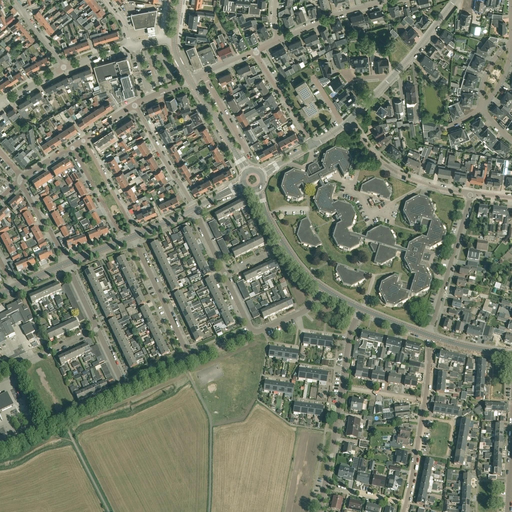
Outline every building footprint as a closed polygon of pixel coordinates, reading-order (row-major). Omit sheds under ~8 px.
[(31,4),(29,0),(26,0),(29,5),(27,6),(29,9),(37,4),(36,1),(31,4)] [(223,10),(231,11),(232,1),(228,0),(227,0),(219,0),(220,2),(220,3),(224,3),(223,10)] [(235,0),(236,1),(232,1),(231,11),(235,12),(236,4),(243,5),(242,0),(235,0)] [(242,0),(243,5),(249,5),(249,13),(253,13),(254,3),(250,3),(250,0),(242,0)] [(254,3),(253,13),(260,14),(260,6),(265,7),(265,6),(266,6),(266,3),(265,3),(265,0),(258,0),(258,3),(254,3)] [(283,0),(283,3),(286,3),(285,9),(292,6),(292,4),(290,4),(290,0),(283,0)] [(486,0),(486,1),(485,5),(488,5),(491,6),(490,7),(492,9),(492,10),(493,10),(494,0),(486,0)] [(91,6),(95,11),(101,7),(97,1),(91,6)] [(73,9),(69,3),(64,7),(69,13),(73,9)] [(400,14),(399,10),(402,9),(401,6),(398,7),(398,4),(389,7),(391,16),(400,14)] [(286,26),(294,24),(291,15),(294,14),(291,6),(288,8),(290,15),(283,17),(286,26)] [(303,13),(306,12),(304,6),(299,7),(300,10),(295,12),(298,21),(305,19),(303,13)] [(307,8),(309,17),(318,15),(315,6),(307,8)] [(101,7),(95,11),(92,14),(91,13),(89,14),(90,17),(92,15),(93,16),(94,15),(97,18),(99,16),(105,12),(101,7)] [(155,25),(157,9),(131,14),(135,28),(155,25)] [(33,14),(37,19),(42,15),(38,10),(33,14)] [(64,10),(54,17),(56,20),(66,14),(64,10)] [(383,24),(387,23),(385,15),(382,16),(380,10),(370,13),(372,20),(377,19),(379,20),(380,23),(383,22),(383,24)] [(197,21),(198,15),(205,16),(214,17),(215,14),(207,12),(206,12),(200,11),(199,15),(189,13),(188,16),(189,17),(189,20),(197,21)] [(363,13),(356,15),(361,31),(364,31),(363,24),(362,24),(361,22),(365,21),(365,23),(369,21),(368,15),(364,16),(363,13)] [(12,14),(5,19),(8,24),(15,18),(12,14)] [(45,18),(42,15),(37,19),(41,24),(51,16),(50,14),(45,18)] [(243,14),(237,16),(240,23),(245,20),(243,14)] [(469,25),(470,15),(462,14),(460,27),(463,28),(464,24),(469,25)] [(353,33),(361,31),(356,15),(350,16),(352,24),(356,23),(357,27),(356,27),(357,29),(352,30),(353,33)] [(408,15),(406,15),(403,18),(411,25),(415,21),(408,15)] [(427,24),(430,20),(430,19),(428,17),(428,18),(425,15),(423,17),(422,16),(417,21),(419,23),(416,26),(418,28),(421,25),(424,27),(425,27),(427,25),(427,24)] [(41,24),(45,29),(50,25),(48,22),(51,20),(50,19),(53,18),(51,16),(41,24)] [(502,18),(501,18),(492,18),(491,23),(494,23),(494,26),(498,26),(498,33),(505,33),(507,33),(507,29),(505,29),(505,22),(502,22),(502,18)] [(17,28),(22,24),(18,19),(9,26),(13,31),(17,28)] [(334,31),(342,28),(339,20),(331,22),(334,31)] [(53,23),(50,25),(45,29),(49,34),(54,30),(59,26),(57,24),(55,26),(53,23)] [(19,35),(21,33),(26,29),(22,24),(17,28),(19,31),(16,33),(17,34),(15,35),(14,36),(15,38),(16,37),(19,35)] [(257,33),(259,32),(262,38),(269,35),(264,25),(259,28),(257,24),(254,26),(257,33)] [(480,27),(472,26),(471,33),(478,34),(480,27)] [(155,27),(147,29),(148,38),(156,37),(155,27)] [(105,28),(103,29),(107,40),(113,39),(111,33),(108,33),(107,30),(106,30),(105,28)] [(329,42),(330,42),(331,43),(330,45),(331,45),(329,46),(328,46),(325,47),(327,51),(331,49),(330,49),(336,46),(333,40),(334,40),(332,35),(330,36),(326,28),(320,31),(324,39),(327,37),(329,42)] [(407,32),(405,30),(400,36),(409,44),(411,42),(412,42),(414,41),(414,39),(413,38),(417,33),(412,28),(407,32)] [(30,34),(26,29),(21,33),(19,35),(16,37),(18,39),(20,37),(21,38),(23,36),(25,38),(30,34)] [(439,36),(447,42),(452,35),(445,29),(439,36)] [(239,50),(247,46),(242,37),(238,39),(234,32),(228,35),(232,42),(234,41),(239,50)] [(250,45),(258,41),(254,32),(246,36),(250,45)] [(81,42),(84,48),(90,46),(85,33),(83,34),(84,38),(80,39),(81,42)] [(206,35),(198,34),(195,33),(194,36),(186,35),(185,39),(186,39),(186,42),(196,43),(196,39),(205,41),(206,35)] [(221,42),(227,55),(233,53),(229,45),(227,46),(224,41),(225,40),(222,33),(218,35),(221,42)] [(316,49),(319,48),(318,44),(317,44),(316,42),(319,40),(316,33),(310,35),(313,43),(315,45),(316,49)] [(30,34),(25,38),(28,42),(25,44),(27,47),(30,44),(29,43),(34,39),(30,34)] [(313,43),(310,35),(308,36),(307,35),(304,37),(305,38),(304,38),(307,45),(313,43)] [(487,39),(484,44),(492,50),(496,45),(492,42),(493,40),(497,41),(498,37),(490,36),(488,39),(487,39)] [(73,39),(75,42),(76,44),(78,50),(84,48),(81,42),(78,43),(76,38),(73,39)] [(440,48),(444,43),(438,38),(434,43),(440,48)] [(301,48),(304,47),(300,39),(294,42),(301,56),(304,55),(302,51),(301,48)] [(72,52),(70,46),(67,47),(65,41),(61,43),(64,49),(66,54),(72,52)] [(227,55),(221,42),(218,44),(219,46),(218,47),(218,48),(219,50),(218,50),(221,58),(227,55)] [(301,56),(294,42),(289,45),(292,52),(295,51),(296,53),(298,57),(301,56)] [(72,52),(76,51),(78,50),(76,44),(70,46),(72,52)] [(489,55),(492,50),(484,44),(480,48),(477,46),(476,52),(481,54),(483,50),(489,55)] [(202,62),(214,57),(210,46),(197,51),(194,45),(186,48),(189,55),(195,67),(203,64),(202,62)] [(437,58),(440,55),(436,52),(437,50),(432,46),(427,53),(435,59),(436,57),(437,58)] [(278,50),(284,62),(285,62),(286,65),(288,69),(292,67),(290,63),(288,64),(284,55),(287,54),(284,47),(283,47),(282,47),(281,48),(278,50)] [(337,48),(332,50),(333,53),(332,54),(333,54),(333,56),(337,67),(341,67),(345,64),(344,64),(344,62),(347,61),(347,58),(346,56),(342,57),(340,51),(338,51),(337,48)] [(282,63),(284,62),(278,50),(275,51),(273,52),(276,59),(278,63),(281,62),(282,63)] [(481,54),(476,52),(474,52),(473,54),(471,59),(483,65),(486,60),(479,57),(481,54)] [(47,55),(41,59),(44,64),(50,61),(47,55)] [(430,73),(430,74),(435,78),(438,74),(439,73),(433,69),(434,69),(432,68),(436,63),(425,55),(419,63),(424,66),(423,68),(430,73)] [(34,59),(33,57),(31,58),(32,60),(32,61),(33,63),(30,65),(33,70),(39,67),(36,62),(34,59)] [(124,99),(128,98),(138,95),(127,57),(101,64),(94,66),(101,92),(110,90),(110,93),(118,103),(124,99)] [(362,58),(351,59),(351,66),(355,66),(355,70),(369,69),(368,58),(362,58)] [(41,59),(36,62),(39,67),(44,64),(41,59)] [(480,70),(483,65),(471,59),(466,68),(473,71),(474,67),(480,70)] [(25,68),(28,73),(33,70),(30,65),(29,62),(25,64),(24,61),(22,62),(21,60),(19,62),(21,66),(24,65),(25,68)] [(381,60),(374,60),(375,72),(382,71),(382,67),(388,67),(388,60),(381,61),(381,60)] [(321,65),(324,76),(331,74),(330,66),(328,61),(324,62),(324,64),(321,65)] [(17,62),(15,64),(17,67),(14,68),(17,73),(15,74),(18,79),(24,76),(20,71),(18,68),(20,67),(17,62)] [(249,64),(243,67),(246,74),(252,71),(253,74),(256,72),(253,65),(250,67),(249,64)] [(240,77),(246,74),(243,67),(237,69),(240,77)] [(84,70),(86,76),(87,79),(89,82),(91,82),(90,79),(90,78),(89,75),(92,74),(90,68),(84,70)] [(471,74),(473,71),(466,68),(463,78),(467,79),(476,82),(478,76),(471,74)] [(282,69),(279,71),(283,78),(287,76),(282,69)] [(86,76),(84,70),(78,73),(80,79),(86,76)] [(8,75),(9,78),(13,83),(18,79),(15,74),(12,76),(9,71),(6,73),(8,75)] [(230,92),(233,91),(232,88),(234,87),(231,81),(233,80),(230,72),(224,75),(227,82),(229,86),(228,86),(230,92)] [(80,79),(78,73),(72,75),(75,82),(73,83),(76,89),(78,88),(77,87),(79,86),(78,83),(81,82),(80,79)] [(227,82),(224,75),(218,77),(222,85),(227,82)] [(76,89),(73,83),(71,84),(67,77),(61,80),(64,85),(66,88),(69,87),(69,88),(70,87),(71,91),(75,89),(76,89)] [(330,84),(336,91),(345,84),(339,77),(330,84)] [(444,85),(447,81),(442,77),(438,83),(441,86),(443,84),(444,85)] [(4,81),(8,86),(13,83),(9,78),(4,81)] [(255,83),(259,89),(265,85),(262,79),(255,83)] [(467,79),(465,84),(462,83),(461,87),(467,89),(468,85),(475,87),(476,82),(467,79)] [(64,85),(61,80),(56,83),(59,88),(64,85)] [(309,116),(319,110),(312,100),(315,98),(304,81),(295,86),(299,93),(296,95),(309,116)] [(59,88),(56,83),(50,85),(53,91),(59,88)] [(53,91),(50,85),(44,88),(47,94),(53,91)] [(269,90),(265,85),(259,89),(255,91),(253,92),(248,95),(250,98),(257,94),(260,91),(262,94),(269,90)] [(405,86),(407,103),(416,102),(414,85),(405,86)] [(461,98),(462,98),(473,99),(473,93),(466,92),(467,89),(461,87),(458,87),(457,91),(457,94),(461,95),(461,98)] [(239,97),(236,99),(234,96),(228,100),(231,106),(237,102),(238,102),(241,100),(248,96),(243,88),(239,91),(241,94),(239,97)] [(345,101),(344,102),(349,108),(350,107),(358,100),(353,94),(350,97),(348,95),(349,94),(346,90),(345,90),(346,90),(338,97),(337,97),(341,101),(343,99),(345,101)] [(40,91),(35,94),(38,100),(41,98),(43,102),(44,104),(47,102),(43,96),(40,91)] [(271,94),(264,98),(266,100),(262,102),(255,107),(257,110),(262,107),(265,105),(274,99),(273,97),(274,96),(272,93),(271,94)] [(29,98),(33,103),(38,100),(35,94),(29,98)] [(188,104),(189,104),(186,94),(177,97),(180,106),(183,105),(184,109),(180,110),(182,115),(191,112),(188,104)] [(112,100),(109,96),(105,99),(107,102),(104,104),(108,110),(109,111),(111,109),(111,108),(113,107),(110,101),(112,100)] [(509,106),(511,101),(504,96),(500,101),(506,105),(504,107),(509,112),(511,108),(509,106)] [(34,106),(33,103),(29,98),(24,101),(27,107),(30,105),(31,108),(32,107),(34,110),(35,112),(37,111),(36,109),(34,106)] [(169,110),(177,107),(174,98),(166,101),(169,110)] [(457,102),(461,109),(462,112),(464,111),(465,104),(472,105),(473,99),(462,98),(461,98),(460,100),(457,102)] [(262,107),(263,109),(269,106),(271,108),(277,104),(274,99),(265,105),(262,107)] [(237,102),(231,106),(234,111),(241,107),(239,104),(242,102),(241,100),(238,102),(237,102)] [(24,108),(27,107),(24,101),(18,105),(24,113),(22,114),(24,117),(28,115),(24,108)] [(399,111),(403,110),(401,101),(394,102),(396,117),(400,116),(399,111)] [(159,111),(161,110),(164,115),(168,114),(165,104),(160,106),(159,103),(158,103),(158,102),(155,104),(155,105),(153,106),(160,120),(162,118),(159,111)] [(461,109),(457,102),(451,105),(453,108),(450,109),(452,114),(451,115),(452,119),(460,116),(458,111),(461,109)] [(99,108),(103,114),(108,110),(104,104),(99,108)] [(380,105),(379,105),(378,105),(377,106),(377,107),(378,108),(376,111),(379,114),(378,115),(379,116),(380,117),(381,117),(382,116),(384,113),(385,113),(388,113),(388,115),(392,114),(391,104),(385,105),(384,107),(380,105)] [(496,113),(502,119),(509,112),(504,107),(501,110),(497,105),(491,111),(494,114),(496,113)] [(91,113),(89,109),(88,110),(86,106),(84,108),(86,111),(88,114),(92,120),(97,117),(93,111),(91,113)] [(158,117),(153,106),(147,109),(150,115),(153,114),(155,118),(155,119),(156,121),(160,120),(158,117)] [(236,115),(239,120),(245,117),(257,110),(255,107),(244,113),(243,111),(236,115)] [(18,117),(21,121),(23,119),(21,115),(19,116),(13,108),(7,112),(11,118),(14,120),(18,117)] [(97,117),(103,114),(99,108),(93,111),(97,117)] [(273,119),(283,113),(279,108),(273,112),(274,114),(270,117),(271,119),(272,118),(273,119)] [(242,126),(249,122),(247,119),(251,117),(251,118),(254,116),(255,117),(256,117),(260,115),(259,114),(257,110),(245,117),(239,120),(242,126)] [(87,124),(83,117),(83,118),(79,112),(75,114),(79,120),(77,121),(81,127),(87,124)] [(198,113),(197,112),(190,116),(193,121),(192,122),(191,123),(186,125),(189,133),(194,130),(193,127),(203,121),(199,116),(200,115),(199,113),(198,113)] [(265,112),(261,116),(266,121),(270,116),(265,112)] [(275,124),(279,122),(279,123),(286,119),(283,113),(273,119),(272,118),(271,119),(269,120),(271,122),(272,121),(274,124),(275,124)] [(87,124),(92,120),(88,114),(83,117),(87,124)] [(474,135),(475,134),(481,130),(478,127),(484,123),(480,116),(476,119),(477,120),(472,124),(474,126),(471,128),(473,130),(472,131),(474,135)] [(131,119),(126,122),(130,129),(133,127),(134,129),(138,126),(135,121),(133,122),(131,119)] [(251,126),(244,130),(248,135),(254,132),(256,130),(262,127),(266,125),(263,120),(259,122),(260,125),(255,128),(255,127),(252,129),(251,126)] [(440,129),(437,129),(437,123),(422,120),(423,132),(430,132),(430,137),(435,137),(436,139),(440,138),(440,129)] [(126,122),(121,126),(125,132),(128,137),(131,136),(127,131),(130,129),(126,122)] [(159,132),(162,137),(171,132),(168,127),(172,125),(171,122),(164,126),(165,128),(159,132)] [(383,133),(387,131),(384,127),(387,125),(385,123),(373,125),(376,130),(373,131),(376,137),(383,133)] [(72,134),(77,130),(73,124),(68,127),(72,134)] [(125,132),(121,126),(115,130),(119,136),(125,132)] [(29,142),(35,141),(33,128),(32,128),(31,127),(28,127),(28,129),(26,129),(29,142)] [(66,137),(72,134),(68,127),(62,131),(66,137)] [(203,136),(209,133),(206,127),(200,130),(203,136)] [(256,130),(254,132),(248,135),(251,141),(257,137),(256,134),(264,130),(262,127),(256,130)] [(462,128),(456,130),(459,139),(462,138),(462,139),(463,140),(464,142),(470,139),(470,138),(468,134),(467,133),(464,134),(462,128)] [(481,130),(475,134),(478,137),(482,141),(485,139),(492,132),(488,128),(483,132),(481,130)] [(173,130),(171,132),(162,137),(165,142),(172,138),(171,136),(178,132),(177,129),(173,130)] [(459,139),(456,130),(450,132),(453,138),(449,139),(451,146),(455,145),(458,144),(457,140),(459,139)] [(62,131),(57,134),(61,141),(66,137),(62,131)] [(112,132),(106,135),(111,142),(116,138),(112,132)] [(289,136),(293,142),(298,139),(295,132),(289,136)] [(496,136),(492,132),(485,139),(487,141),(484,143),(488,147),(489,148),(494,143),(491,141),(496,136)] [(212,138),(209,133),(203,136),(206,141),(209,140),(212,144),(214,142),(212,138)] [(378,143),(384,139),(386,143),(392,137),(390,134),(386,137),(383,133),(376,137),(375,137),(378,143)] [(15,151),(21,146),(19,144),(15,148),(13,145),(23,136),(21,134),(17,137),(6,147),(10,152),(13,149),(15,151)] [(61,141),(57,134),(52,138),(56,144),(61,141)] [(1,142),(6,147),(17,137),(15,135),(12,138),(11,137),(8,140),(6,138),(1,142)] [(106,135),(101,139),(105,145),(111,142),(106,135)] [(284,139),(287,145),(293,142),(289,136),(284,139)] [(47,141),(51,147),(56,144),(52,138),(47,141)] [(120,141),(123,145),(125,148),(128,146),(122,138),(119,140),(120,141)] [(278,150),(274,144),(272,145),(270,141),(269,141),(267,138),(265,139),(267,142),(269,147),(273,153),(278,150)] [(107,147),(105,145),(101,139),(96,142),(98,145),(96,146),(99,151),(103,149),(103,150),(107,147)] [(287,145),(284,139),(278,142),(282,148),(287,145)] [(136,152),(140,149),(147,146),(143,140),(137,144),(139,147),(134,149),(134,150),(131,152),(132,154),(136,152)] [(497,146),(494,143),(489,148),(493,151),(494,150),(498,153),(505,144),(501,140),(497,146)] [(51,147),(47,141),(41,145),(46,151),(51,147)] [(267,157),(267,156),(263,150),(259,141),(256,142),(259,147),(258,147),(261,151),(258,153),(262,159),(263,158),(264,160),(267,158),(267,157)] [(214,155),(220,151),(217,146),(216,146),(214,142),(212,144),(209,146),(214,155)] [(168,147),(171,152),(176,150),(177,149),(174,143),(168,147)] [(510,147),(505,144),(498,153),(496,157),(500,158),(501,156),(503,157),(510,147)] [(136,152),(137,154),(142,152),(143,155),(150,151),(147,146),(140,149),(136,152)] [(400,153),(400,152),(391,146),(387,152),(396,158),(397,156),(400,158),(401,157),(400,154),(400,153)] [(273,153),(269,147),(263,150),(267,156),(273,153)] [(19,161),(27,153),(30,151),(28,149),(25,152),(23,150),(20,153),(19,152),(14,156),(19,161)] [(181,155),(177,149),(176,150),(171,152),(174,158),(175,158),(178,162),(180,160),(178,157),(181,155)] [(359,246),(361,240),(371,243),(370,246),(373,252),(377,253),(374,263),(381,265),(395,258),(397,250),(406,253),(404,260),(411,273),(415,274),(410,292),(401,290),(402,285),(397,284),(399,277),(395,276),(381,283),(379,291),(386,304),(394,307),(408,300),(409,296),(411,297),(412,294),(416,296),(429,289),(432,280),(424,267),(420,265),(422,258),(426,260),(427,256),(423,255),(426,248),(430,249),(443,242),(446,234),(439,220),(434,219),(435,217),(433,217),(434,212),(427,199),(419,197),(405,204),(403,212),(410,225),(414,227),(416,222),(420,223),(420,225),(429,228),(426,238),(422,237),(409,244),(407,250),(395,247),(396,243),(389,229),(380,227),(367,234),(366,238),(349,233),(347,230),(352,227),(356,215),(351,206),(338,202),(334,204),(331,200),(335,187),(329,185),(324,187),(321,181),(336,173),(334,168),(338,166),(344,177),(349,174),(352,162),(348,152),(335,149),(326,153),(322,166),(322,167),(319,169),(317,165),(314,164),(309,167),(306,174),(294,171),(285,175),(281,188),(286,197),(298,201),(303,198),(297,187),(302,185),(304,190),(319,182),(319,183),(321,188),(322,188),(318,190),(314,203),(319,212),(332,216),(336,214),(337,216),(335,217),(337,222),(339,220),(341,223),(336,225),(332,238),(337,247),(350,251),(359,246)] [(224,160),(223,157),(220,151),(214,155),(217,160),(213,163),(215,166),(222,162),(224,160)] [(405,163),(411,165),(416,153),(414,151),(412,155),(408,153),(406,156),(408,157),(405,163)] [(23,166),(28,162),(30,159),(28,157),(29,156),(27,153),(19,161),(23,166)] [(418,157),(419,154),(416,153),(411,165),(417,168),(419,161),(416,160),(418,157)] [(145,158),(149,164),(155,160),(152,155),(145,158)] [(110,166),(117,162),(114,157),(107,161),(110,166)] [(429,161),(428,160),(424,171),(428,172),(428,171),(432,172),(436,160),(430,158),(429,161)] [(155,160),(149,164),(152,169),(158,166),(155,160)] [(182,164),(180,160),(178,162),(180,165),(179,166),(182,172),(188,168),(185,162),(182,164)] [(70,170),(74,167),(71,163),(70,164),(67,161),(62,164),(66,170),(69,168),(70,170)] [(114,172),(120,168),(117,162),(110,166),(114,172)] [(453,178),(459,179),(461,167),(459,167),(460,163),(454,162),(453,167),(457,168),(455,170),(453,178)] [(66,170),(62,164),(57,167),(61,174),(63,177),(66,176),(63,172),(66,170)] [(140,175),(141,178),(148,174),(146,171),(143,173),(142,170),(146,168),(144,166),(141,168),(137,170),(137,171),(136,171),(138,174),(139,176),(140,175)] [(510,187),(511,187),(511,182),(511,173),(506,173),(507,167),(504,166),(503,173),(504,173),(504,174),(503,177),(505,177),(507,178),(505,186),(506,186),(506,187),(509,188),(510,187)] [(61,174),(57,167),(52,171),(56,177),(61,174)] [(133,172),(133,173),(137,170),(136,168),(132,171),(132,170),(129,172),(128,171),(124,174),(122,172),(116,175),(119,181),(125,177),(130,175),(130,174),(133,172)] [(186,177),(188,180),(191,178),(189,175),(192,174),(188,168),(182,172),(185,177),(186,177)] [(227,178),(233,175),(229,168),(224,171),(227,178)] [(160,177),(163,175),(160,169),(154,173),(156,176),(151,178),(151,179),(153,181),(157,178),(160,177)] [(476,182),(477,175),(478,170),(474,169),(473,175),(471,175),(469,182),(473,183),(473,182),(476,182)] [(227,178),(224,171),(218,174),(222,181),(227,178)] [(43,177),(47,183),(52,179),(48,173),(43,177)] [(74,182),(76,181),(79,179),(75,173),(70,176),(74,182)] [(494,176),(493,178),(492,185),(499,186),(500,179),(503,179),(503,177),(504,174),(504,173),(503,173),(500,173),(500,175),(497,174),(496,176),(494,176)] [(148,174),(141,178),(143,180),(146,185),(149,183),(153,181),(151,179),(148,181),(147,178),(149,177),(148,174)] [(222,181),(218,174),(213,177),(216,183),(222,181)] [(167,180),(163,175),(160,177),(157,178),(153,181),(149,183),(151,185),(154,183),(159,181),(160,184),(167,180)] [(38,180),(42,186),(47,183),(43,177),(38,180)] [(122,186),(128,183),(125,177),(119,181),(122,186)] [(362,185),(360,192),(369,195),(370,193),(380,196),(379,198),(389,201),(391,194),(384,181),(375,178),(362,185)] [(204,182),(207,188),(213,185),(209,179),(204,182)] [(42,186),(38,180),(32,183),(36,190),(42,186)] [(198,185),(201,191),(207,188),(204,182),(198,185)] [(75,187),(78,192),(84,189),(81,183),(75,187)] [(201,191),(198,185),(192,188),(195,194),(201,191)] [(127,195),(134,192),(130,186),(124,190),(127,195)] [(81,198),(87,195),(84,189),(78,192),(81,198)] [(130,201),(137,197),(134,192),(127,195),(130,201)] [(139,203),(142,202),(143,205),(146,204),(144,201),(142,196),(138,199),(139,203)] [(174,205),(179,203),(176,196),(170,198),(174,205)] [(21,209),(23,208),(24,208),(20,204),(22,201),(18,197),(13,201),(18,206),(21,209)] [(43,201),(47,207),(53,204),(49,198),(43,201)] [(88,206),(92,204),(89,198),(83,202),(79,204),(80,207),(85,204),(86,207),(88,206)] [(174,205),(170,198),(165,201),(168,208),(174,205)] [(244,208),(247,207),(243,200),(237,203),(241,210),(241,211),(244,209),(244,208)] [(18,206),(13,201),(9,205),(13,210),(18,206)] [(168,208),(165,201),(159,204),(162,211),(168,208)] [(134,209),(137,208),(137,209),(138,209),(139,211),(141,210),(138,202),(132,205),(134,209)] [(149,203),(148,203),(146,204),(151,216),(157,213),(154,206),(151,207),(149,203)] [(241,210),(237,203),(232,206),(235,213),(236,214),(238,212),(238,211),(241,210)] [(56,210),(53,204),(47,207),(50,213),(56,210)] [(93,210),(95,209),(92,204),(88,206),(86,207),(89,212),(87,213),(89,216),(91,215),(92,217),(97,214),(96,213),(95,213),(93,210)] [(142,211),(145,218),(151,216),(146,204),(143,205),(145,210),(142,211)] [(233,214),(233,215),(236,214),(235,213),(232,206),(226,209),(230,216),(233,214)] [(487,219),(488,207),(479,206),(478,214),(483,215),(482,218),(487,219)] [(1,213),(5,218),(10,213),(5,208),(1,213)] [(230,216),(226,209),(221,212),(225,219),(227,218),(227,217),(230,216)] [(507,210),(500,209),(499,222),(502,222),(503,216),(506,217),(507,210)] [(145,218),(142,211),(136,214),(139,221),(145,218)] [(26,222),(32,218),(29,212),(23,216),(26,222)] [(225,219),(221,212),(215,215),(218,222),(220,225),(223,224),(226,222),(225,219)] [(54,222),(61,218),(57,213),(51,216),(54,222)] [(29,227),(35,224),(32,218),(26,222),(29,227)] [(57,227),(64,224),(61,218),(54,222),(57,227)] [(312,226),(307,218),(301,221),(297,235),(301,243),(315,248),(321,244),(317,236),(315,237),(310,227),(312,226)] [(91,233),(88,235),(90,241),(96,239),(94,233),(93,230),(91,226),(89,223),(87,223),(89,227),(90,231),(90,230),(91,233)] [(108,234),(106,228),(103,229),(102,226),(99,228),(100,230),(102,236),(108,234)] [(31,231),(32,233),(29,235),(31,238),(34,236),(40,233),(37,227),(31,231)] [(181,239),(184,238),(192,234),(189,228),(182,231),(183,234),(179,237),(178,234),(175,235),(170,237),(173,243),(177,241),(181,239)] [(94,233),(96,239),(102,236),(100,230),(96,231),(95,229),(93,230),(94,233)] [(246,244),(243,246),(247,253),(252,250),(249,242),(245,233),(242,229),(239,230),(240,231),(246,244)] [(511,229),(508,229),(507,236),(503,241),(506,243),(510,238),(511,229)] [(252,242),(251,241),(247,232),(245,233),(249,242),(252,250),(258,247),(255,240),(252,242)] [(43,239),(40,233),(34,236),(38,242),(43,239)] [(187,243),(194,240),(192,234),(184,238),(185,240),(186,240),(187,243)] [(4,243),(10,240),(7,235),(1,238),(4,243)] [(78,238),(81,245),(87,242),(84,236),(78,238)] [(254,239),(255,240),(258,247),(264,244),(261,237),(258,239),(257,238),(254,239)] [(72,241),(75,247),(81,245),(78,238),(72,241)] [(13,246),(10,240),(4,243),(7,249),(13,246)] [(189,249),(197,246),(194,240),(187,243),(189,246),(188,246),(189,249)] [(45,241),(40,244),(42,247),(41,248),(44,253),(47,259),(52,257),(50,250),(46,252),(44,246),(47,245),(45,241)] [(75,247),(72,241),(66,243),(69,249),(75,247)] [(235,258),(241,255),(237,247),(236,245),(234,241),(231,242),(233,246),(235,250),(232,251),(235,258)] [(486,251),(487,242),(478,241),(477,249),(486,251)] [(151,245),(154,252),(162,248),(160,245),(159,246),(158,242),(151,245)] [(13,246),(7,249),(10,255),(18,250),(15,245),(13,246)] [(193,255),(200,251),(197,246),(189,249),(191,252),(193,255)] [(241,255),(247,253),(243,246),(240,247),(240,246),(237,247),(241,255)] [(154,252),(156,257),(161,255),(163,254),(162,251),(163,251),(162,248),(154,252)] [(478,260),(480,251),(469,250),(468,258),(478,260)] [(194,257),(193,258),(194,258),(187,261),(188,264),(192,262),(195,261),(202,257),(200,251),(193,255),(194,257)] [(47,259),(44,253),(38,255),(41,262),(47,259)] [(156,257),(159,263),(167,259),(166,256),(165,257),(163,254),(161,255),(156,257)] [(119,266),(127,262),(124,257),(117,260),(118,263),(117,263),(119,266)] [(202,257),(195,261),(196,263),(197,263),(198,266),(205,263),(202,257)] [(27,260),(30,267),(36,264),(33,258),(27,260)] [(168,262),(167,259),(159,263),(162,269),(169,265),(167,263),(168,262)] [(18,265),(15,266),(18,272),(24,269),(21,263),(19,260),(16,261),(18,265)] [(21,263),(24,269),(30,267),(27,260),(21,263)] [(272,262),(271,261),(269,262),(268,262),(269,263),(266,264),(269,271),(269,272),(270,272),(273,280),(275,279),(275,278),(276,277),(274,274),(272,270),(275,269),(276,271),(279,270),(276,263),(273,265),(272,262)] [(122,272),(129,268),(127,262),(119,266),(120,269),(121,269),(122,272)] [(109,271),(112,269),(116,268),(115,265),(113,266),(111,263),(106,265),(109,271)] [(200,272),(208,268),(205,263),(198,266),(200,269),(199,269),(200,272)] [(269,271),(266,264),(260,267),(264,275),(267,274),(267,273),(269,272),(269,271)] [(347,267),(338,264),(336,271),(343,284),(351,286),(365,279),(367,273),(357,270),(356,272),(347,269),(347,267)] [(169,265),(162,269),(164,274),(172,271),(171,268),(170,268),(169,265)] [(467,275),(468,272),(469,272),(471,271),(476,271),(477,268),(476,268),(469,267),(467,266),(465,266),(465,269),(461,268),(459,274),(467,275)] [(266,278),(264,275),(260,267),(255,270),(258,277),(261,276),(265,283),(267,281),(266,278)] [(95,274),(103,271),(102,268),(93,272),(92,269),(85,273),(88,278),(95,274)] [(124,278),(132,274),(129,268),(122,272),(124,275),(123,275),(124,278)] [(197,274),(194,275),(188,278),(190,282),(199,278),(198,276),(202,274),(204,278),(211,274),(208,268),(200,272),(197,274)] [(258,277),(255,270),(249,273),(253,281),(256,279),(255,278),(258,277)] [(172,271),(164,274),(167,280),(174,277),(173,274),(172,271)] [(253,281),(249,273),(243,275),(246,282),(250,281),(250,282),(253,281)] [(88,278),(90,284),(97,281),(96,278),(97,277),(95,274),(88,278)] [(128,283),(135,280),(132,274),(124,278),(125,281),(126,280),(128,283)] [(167,280),(170,286),(178,282),(176,279),(175,280),(174,277),(167,280)] [(178,285),(179,285),(182,284),(188,281),(187,278),(184,279),(180,281),(178,282),(170,286),(173,292),(180,289),(178,285)] [(207,284),(206,285),(207,288),(215,284),(212,278),(205,281),(207,284)] [(464,287),(466,280),(458,279),(457,285),(464,287)] [(130,289),(138,286),(135,280),(128,283),(129,286),(128,286),(130,289)] [(100,284),(100,283),(99,284),(97,281),(90,284),(93,290),(101,286),(104,285),(107,283),(106,281),(100,284)] [(59,293),(58,292),(61,290),(58,283),(52,286),(56,294),(59,293)] [(96,296),(103,292),(101,290),(110,285),(109,283),(107,283),(104,285),(101,286),(93,290),(96,296)] [(215,284),(207,288),(204,289),(201,291),(197,293),(198,295),(209,290),(211,293),(218,290),(215,284)] [(287,300),(280,285),(277,286),(284,301),(287,308),(293,306),(290,299),(287,300)] [(52,286),(46,288),(50,295),(52,294),(53,295),(56,294),(52,286)] [(133,295),(140,291),(138,286),(130,289),(131,292),(132,292),(133,295)] [(47,297),(50,295),(46,288),(46,287),(42,289),(43,290),(41,291),(44,299),(47,298),(47,297)] [(468,296),(469,291),(463,289),(462,291),(456,290),(454,296),(462,298),(462,295),(468,296)] [(174,295),(177,301),(185,298),(187,296),(191,295),(195,293),(193,290),(183,295),(181,292),(174,295)] [(213,299),(221,295),(218,290),(211,293),(212,296),(211,296),(213,299)] [(41,291),(35,294),(38,301),(41,299),(42,301),(44,299),(41,291)] [(135,301),(143,297),(140,291),(133,295),(134,297),(134,298),(135,301)] [(96,296),(98,301),(113,295),(111,292),(105,295),(104,295),(103,292),(96,296)] [(35,302),(38,301),(35,294),(29,296),(32,305),(36,303),(35,302)] [(114,298),(113,295),(98,301),(101,307),(108,304),(107,301),(108,300),(108,301),(114,298)] [(216,304),(223,301),(221,295),(213,299),(214,302),(215,301),(216,304)] [(281,303),(280,302),(278,296),(275,297),(277,300),(278,303),(281,311),(287,308),(284,301),(281,303)] [(143,297),(135,301),(136,303),(137,303),(139,306),(146,303),(143,297)] [(177,301),(180,307),(184,305),(187,304),(185,301),(186,300),(185,298),(177,301)] [(8,311),(0,315),(0,352),(0,353),(0,351),(0,348),(1,348),(0,346),(0,344),(6,341),(4,339),(7,337),(15,333),(12,327),(13,326),(15,325),(22,322),(24,326),(22,328),(26,336),(27,336),(29,341),(32,340),(34,339),(33,336),(32,334),(35,332),(30,323),(29,322),(33,320),(26,306),(24,307),(20,300),(6,307),(8,311)] [(488,308),(489,305),(490,301),(486,300),(482,310),(491,313),(492,309),(488,308)] [(218,310),(226,307),(223,301),(216,304),(218,307),(217,308),(218,310)] [(265,306),(266,308),(270,316),(276,314),(272,306),(269,308),(268,304),(266,301),(263,302),(265,306)] [(453,301),(452,307),(458,309),(457,311),(470,314),(471,311),(460,308),(461,303),(453,301)] [(200,304),(199,302),(188,307),(187,304),(184,305),(180,307),(182,313),(190,309),(200,304)] [(275,305),(272,306),(276,314),(281,311),(278,303),(275,304),(275,305)] [(113,305),(110,307),(110,306),(109,307),(108,304),(101,307),(104,313),(112,309),(118,306),(117,304),(113,305)] [(119,311),(121,314),(126,312),(123,304),(118,306),(112,309),(104,313),(106,319),(115,315),(113,312),(119,309),(120,310),(119,311)] [(194,310),(201,307),(200,304),(190,309),(182,313),(185,319),(190,316),(192,315),(191,312),(194,311),(194,310)] [(142,313),(141,313),(141,314),(142,316),(150,312),(147,306),(140,310),(142,313)] [(215,312),(211,313),(207,315),(209,318),(216,314),(216,315),(220,313),(221,316),(229,312),(226,307),(218,310),(215,312)] [(264,319),(270,316),(266,308),(263,310),(264,310),(261,312),(260,311),(257,312),(259,316),(262,315),(264,319)] [(135,310),(128,314),(129,315),(130,317),(132,316),(133,320),(136,319),(139,318),(138,315),(137,315),(135,310)] [(144,319),(146,321),(153,318),(150,312),(142,316),(143,319),(144,319)] [(231,318),(229,312),(221,316),(223,319),(222,319),(213,323),(215,326),(223,322),(231,318)] [(195,321),(196,320),(194,318),(193,318),(192,315),(190,316),(185,319),(188,324),(195,321)] [(450,330),(453,318),(450,317),(449,319),(446,319),(443,328),(450,330)] [(147,324),(146,325),(148,328),(156,324),(153,318),(146,321),(147,324)] [(213,327),(217,335),(222,333),(220,329),(221,329),(223,329),(227,327),(235,324),(235,323),(234,321),(233,320),(233,321),(231,318),(223,322),(215,326),(213,327)] [(73,330),(79,327),(75,319),(69,322),(73,330)] [(119,324),(122,323),(120,320),(117,322),(116,320),(109,323),(111,328),(119,324)] [(197,323),(196,320),(195,321),(188,324),(190,330),(197,327),(196,324),(197,323)] [(468,326),(466,334),(472,336),(474,328),(476,322),(474,321),(473,325),(472,325),(471,327),(468,326)] [(67,333),(73,330),(69,322),(64,325),(67,333)] [(457,323),(455,332),(462,333),(462,330),(464,331),(465,328),(466,324),(464,323),(464,322),(463,322),(463,323),(462,325),(457,323)] [(474,328),(472,336),(478,337),(479,336),(480,332),(483,333),(483,331),(485,324),(476,322),(474,328)] [(111,328),(114,334),(121,331),(119,327),(120,327),(119,324),(111,328)] [(151,333),(158,330),(156,324),(148,328),(149,330),(150,330),(151,333)] [(58,327),(61,335),(67,333),(64,325),(58,327)] [(201,332),(204,331),(207,329),(206,326),(202,328),(199,330),(197,327),(190,330),(193,336),(201,332)] [(61,335),(58,327),(52,330),(56,338),(61,335)] [(486,327),(483,336),(491,338),(494,329),(486,327)] [(56,338),(52,330),(46,333),(50,341),(56,338)] [(153,339),(161,336),(158,330),(151,333),(152,336),(153,339)] [(114,334),(116,340),(124,336),(123,333),(122,333),(121,331),(114,334)] [(196,342),(203,338),(201,335),(202,335),(201,332),(193,336),(196,342)] [(366,348),(366,346),(367,343),(369,333),(362,332),(361,336),(360,336),(360,337),(359,339),(360,340),(364,341),(362,347),(366,348)] [(371,346),(373,346),(376,335),(369,333),(367,343),(372,344),(371,346)] [(303,344),(310,345),(312,335),(305,334),(303,344)] [(317,346),(319,336),(312,335),(310,345),(317,346)] [(378,343),(381,344),(383,337),(376,335),(373,346),(373,348),(377,349),(378,343)] [(119,345),(126,342),(125,339),(126,339),(124,336),(116,340),(119,345)] [(144,344),(145,346),(151,343),(151,344),(155,342),(157,345),(164,341),(161,336),(153,339),(150,341),(146,342),(144,344)] [(317,346),(324,347),(326,337),(319,336),(317,346)] [(331,348),(333,338),(326,337),(324,347),(331,348)] [(393,344),(394,339),(388,338),(386,345),(385,347),(389,348),(388,352),(391,352),(393,344)] [(401,341),(394,339),(393,344),(391,352),(395,353),(395,349),(399,350),(401,341)] [(157,348),(158,350),(167,347),(164,341),(157,345),(158,347),(157,348)] [(119,345),(122,351),(130,347),(128,344),(127,345),(126,342),(119,345)] [(411,351),(412,348),(413,344),(406,342),(404,352),(409,353),(409,354),(411,355),(411,351)] [(83,352),(85,355),(87,353),(90,351),(92,355),(94,354),(94,353),(93,350),(91,347),(89,348),(87,344),(81,347),(83,352)] [(419,350),(420,345),(413,344),(412,348),(411,351),(411,355),(410,357),(413,358),(414,353),(419,355),(420,350),(419,350)] [(76,349),(75,350),(79,357),(82,355),(82,356),(85,355),(83,352),(81,347),(76,349)] [(124,357),(131,353),(130,350),(131,350),(130,347),(122,351),(124,357)] [(161,353),(162,356),(169,353),(167,347),(158,350),(155,352),(152,354),(153,356),(157,355),(161,353)] [(269,356),(276,357),(277,348),(270,347),(269,356)] [(284,349),(277,348),(276,357),(283,358),(284,349)] [(290,359),(291,350),(284,349),(283,358),(290,359)] [(75,350),(69,352),(73,360),(76,359),(76,358),(79,357),(75,350)] [(298,351),(291,350),(290,359),(297,360),(298,351)] [(138,358),(142,356),(143,355),(142,351),(135,355),(133,357),(131,353),(124,357),(127,363),(135,359),(138,358)] [(64,355),(67,362),(70,361),(73,360),(69,352),(64,355)] [(438,368),(442,370),(444,365),(444,362),(445,360),(447,353),(440,352),(438,359),(442,360),(441,364),(439,364),(438,368)] [(453,355),(447,353),(445,360),(444,362),(448,363),(448,362),(451,362),(453,355)] [(67,362),(64,355),(58,358),(61,366),(64,364),(64,363),(67,362)] [(454,363),(454,364),(453,367),(452,372),(455,373),(456,368),(457,365),(459,356),(453,355),(451,362),(454,363)] [(465,358),(459,356),(457,365),(460,366),(460,365),(463,365),(465,358)] [(137,362),(135,359),(127,363),(130,369),(137,365),(136,362),(137,362)] [(355,377),(361,378),(362,373),(363,367),(363,365),(358,364),(355,377)] [(376,372),(373,372),(372,380),(377,381),(380,368),(376,367),(376,372)] [(413,367),(413,372),(411,379),(412,379),(410,386),(416,387),(417,380),(416,379),(416,376),(415,376),(415,373),(419,373),(419,368),(413,367)] [(92,369),(95,376),(101,390),(102,391),(108,388),(105,381),(101,382),(100,379),(101,379),(97,371),(97,372),(95,368),(92,369)] [(298,378),(305,379),(307,369),(300,368),(298,378)] [(87,369),(74,375),(75,378),(88,373),(87,369)] [(314,370),(307,369),(305,379),(312,380),(314,370)] [(319,381),(321,371),(314,370),(312,380),(319,381)] [(328,372),(321,371),(319,381),(326,382),(328,372)] [(407,378),(406,378),(404,385),(410,386),(412,379),(411,379),(413,372),(410,371),(409,375),(408,375),(407,378)] [(101,390),(95,376),(92,378),(96,385),(93,386),(94,388),(96,393),(102,391),(101,390)] [(89,393),(90,396),(96,393),(94,388),(93,386),(90,388),(87,380),(84,382),(89,393)] [(264,390),(271,391),(272,382),(265,381),(264,390)] [(84,390),(81,392),(84,399),(90,396),(89,393),(84,382),(81,383),(84,390)] [(279,383),(272,382),(271,391),(278,392),(279,383)] [(278,392),(285,393),(286,384),(279,383),(278,392)] [(294,385),(286,384),(285,393),(292,394),(294,385)] [(78,401),(84,399),(81,392),(78,393),(78,392),(79,391),(76,386),(70,388),(73,395),(75,394),(78,401)] [(0,421),(2,420),(0,417),(0,412),(13,406),(7,393),(0,396),(0,421)] [(350,410),(362,411),(364,400),(352,398),(352,399),(350,400),(350,401),(350,402),(350,404),(351,405),(350,410)] [(293,412),(301,413),(302,404),(295,402),(293,412)] [(309,405),(302,404),(301,413),(308,414),(309,405)] [(390,413),(409,411),(408,404),(394,406),(395,409),(390,409),(390,413)] [(316,406),(309,405),(308,414),(315,415),(316,406)] [(323,407),(316,406),(315,415),(322,416),(323,407)] [(396,419),(410,417),(409,411),(390,413),(383,414),(383,419),(396,418),(396,419)] [(13,421),(16,429),(29,423),(26,416),(13,421)] [(349,418),(347,427),(359,429),(359,428),(360,420),(349,418)] [(400,432),(400,436),(408,438),(409,438),(411,430),(408,430),(409,424),(399,424),(398,428),(397,432),(400,432)] [(362,429),(359,428),(359,429),(347,427),(346,436),(357,438),(361,438),(362,429)] [(406,445),(408,438),(400,436),(398,436),(397,443),(390,442),(389,448),(402,449),(402,445),(406,445)] [(355,451),(356,446),(352,445),(345,444),(343,453),(350,455),(351,451),(355,451)] [(405,465),(407,453),(396,452),(394,462),(393,462),(392,465),(400,466),(400,464),(405,465)] [(394,478),(390,477),(388,489),(397,491),(398,485),(401,486),(402,480),(399,480),(399,479),(398,479),(400,472),(401,468),(390,465),(389,470),(396,471),(394,478)] [(338,477),(339,477),(340,478),(342,478),(342,477),(346,478),(346,480),(351,481),(353,474),(354,470),(354,469),(352,469),(349,468),(341,466),(340,466),(338,477)] [(432,468),(424,466),(423,473),(432,474),(432,471),(431,471),(432,468)] [(484,472),(489,472),(493,472),(493,476),(488,475),(488,479),(496,480),(496,476),(500,476),(501,470),(492,469),(489,469),(484,469),(484,472)] [(368,485),(370,476),(364,474),(364,475),(358,474),(357,481),(364,483),(364,484),(368,485)] [(383,488),(386,478),(374,475),(372,484),(379,486),(379,487),(383,488)] [(429,487),(430,484),(429,483),(429,480),(426,480),(421,479),(420,485),(429,487)] [(419,491),(418,497),(426,499),(427,496),(426,496),(427,493),(419,491)] [(340,510),(343,498),(334,496),(331,508),(340,510)] [(430,500),(426,499),(418,497),(416,504),(425,506),(426,502),(429,503),(430,500)] [(360,511),(362,503),(358,502),(358,501),(350,500),(348,509),(354,510),(354,509),(360,511)] [(367,503),(365,511),(368,511),(379,511),(380,507),(376,506),(377,505),(367,503)]
